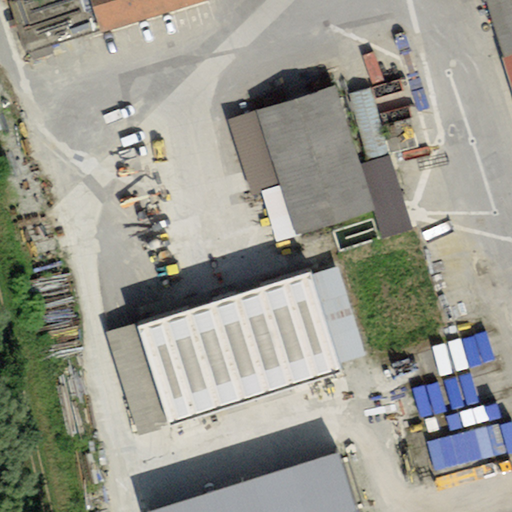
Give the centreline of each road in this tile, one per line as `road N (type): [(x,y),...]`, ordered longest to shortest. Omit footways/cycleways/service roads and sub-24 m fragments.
road 1 (track): [(0,294),(55,511)]
road 2 (unknown): [(391,496),(511,449)]
